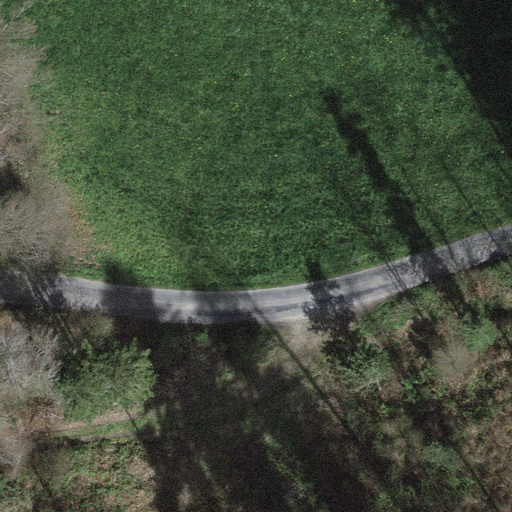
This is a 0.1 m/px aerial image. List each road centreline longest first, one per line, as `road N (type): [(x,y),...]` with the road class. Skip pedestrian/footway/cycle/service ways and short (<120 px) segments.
road 1 (unclassified): [(0,288),(209,309),(325,306),(511,239)]
road 2 (track): [(325,306),(258,389),(199,415),(0,441)]
